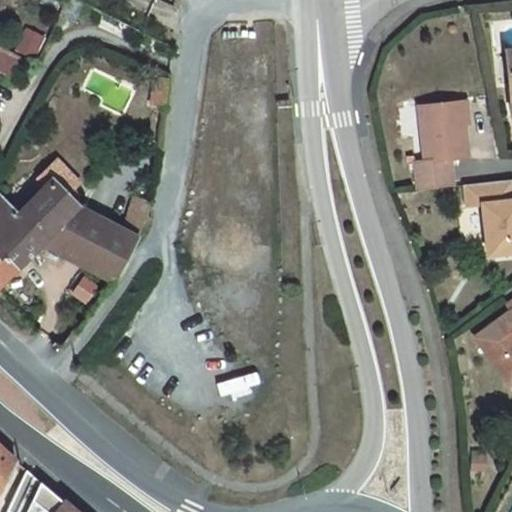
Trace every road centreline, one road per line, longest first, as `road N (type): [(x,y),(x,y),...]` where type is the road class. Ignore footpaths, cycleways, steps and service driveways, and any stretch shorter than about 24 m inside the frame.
road 1 (unknown): [(209,1),(164,233),(140,279),(51,394)]
road 2 (secondary): [(324,120),(382,439),(334,511)]
road 3 (secondary): [(424,511),(426,423),(324,120)]
road 4 (secondary): [(218,511),(161,487),(0,350)]
road 5 (secondary): [(0,417),(119,511)]
road 6 (secondary): [(324,120),(308,0)]
